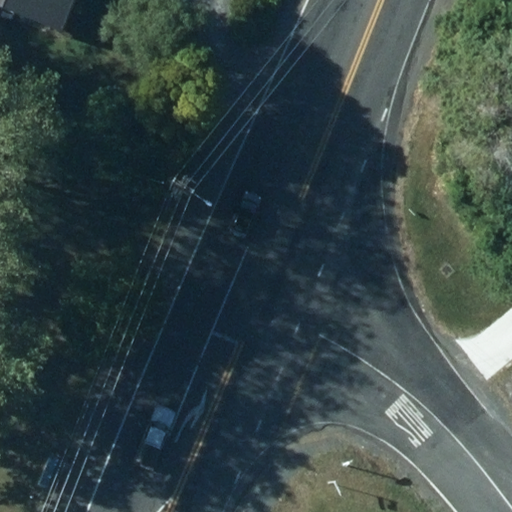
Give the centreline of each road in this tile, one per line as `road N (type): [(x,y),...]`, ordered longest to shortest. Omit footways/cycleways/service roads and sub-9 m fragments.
road 1 (secondary): [(373,0),(260,307)]
road 2 (unclassified): [(260,307),(322,331),(402,389),(511,506)]
road 3 (secondary): [(260,307),(174,511)]
